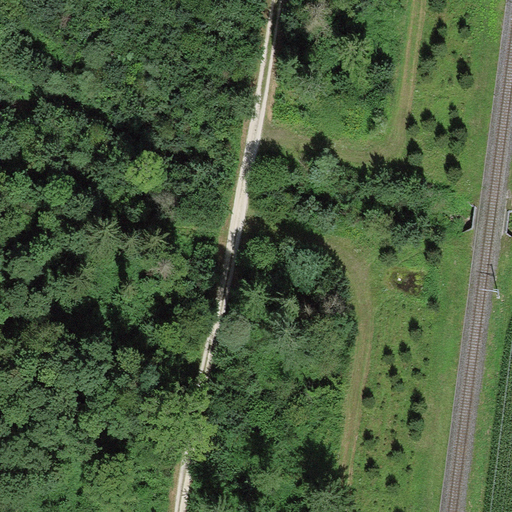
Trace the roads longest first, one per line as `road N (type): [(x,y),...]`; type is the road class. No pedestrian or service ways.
road 1 (track): [(180,511),(277,0)]
road 2 (track): [(236,223),(322,244),(361,278),(340,511)]
road 3 (track): [(415,0),(396,132),(386,149),(363,154),(254,134)]
